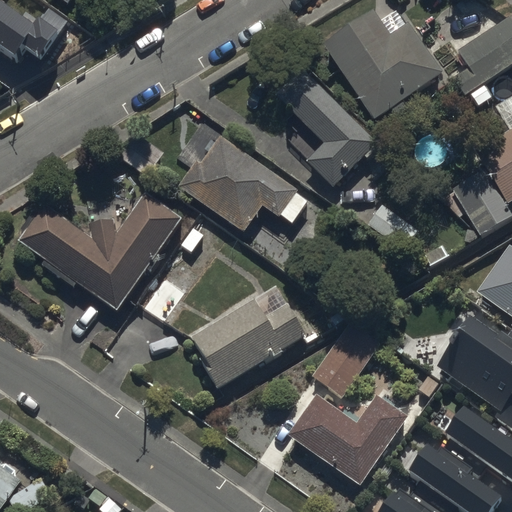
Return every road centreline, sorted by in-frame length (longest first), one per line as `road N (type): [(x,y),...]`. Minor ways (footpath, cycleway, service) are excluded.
road 1 (residential): [(0,159),(265,0)]
road 2 (residential): [(0,359),(222,511)]
